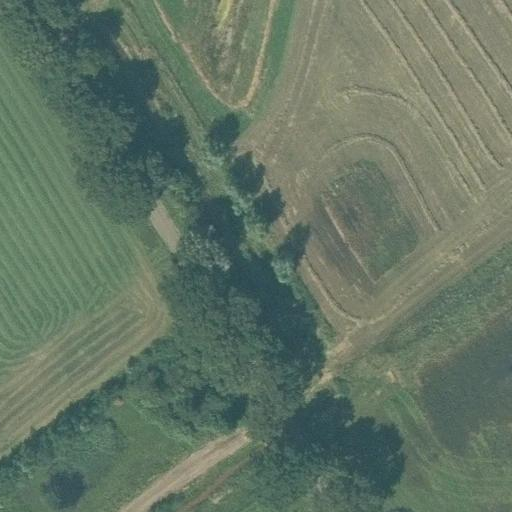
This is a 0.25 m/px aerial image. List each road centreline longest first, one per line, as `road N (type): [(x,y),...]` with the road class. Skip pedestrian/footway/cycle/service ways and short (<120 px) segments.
road 1 (unclassified): [(335,511),(27,0)]
road 2 (track): [(128,511),(213,450),(282,422)]
